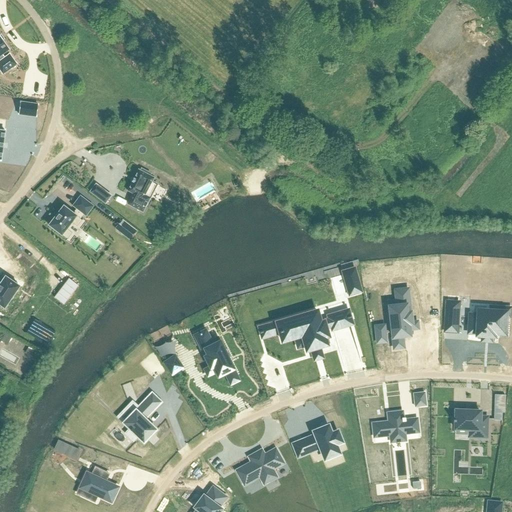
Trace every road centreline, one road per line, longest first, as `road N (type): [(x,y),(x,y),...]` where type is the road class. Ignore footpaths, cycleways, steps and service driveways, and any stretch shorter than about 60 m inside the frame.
road 1 (unclassified): [(148,511),(188,456),(281,404),(391,377),(511,378)]
road 2 (unclassified): [(322,174),(109,0)]
road 3 (unclassified): [(53,121),(54,57),(19,0)]
